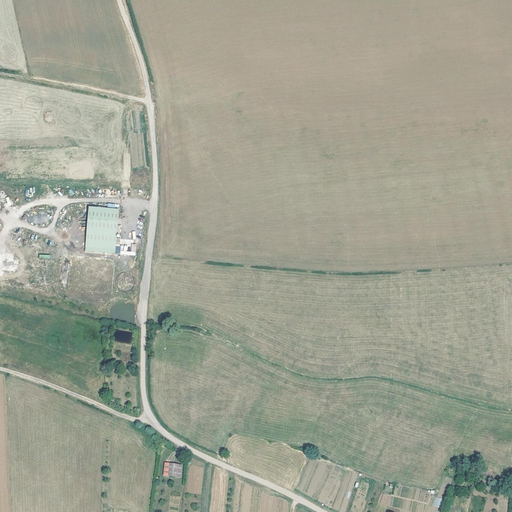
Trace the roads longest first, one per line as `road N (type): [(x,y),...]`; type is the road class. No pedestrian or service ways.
road 1 (residential): [(154,200),(142,331),(147,411),(196,452),(324,511)]
road 2 (track): [(154,200),(147,90),(119,0)]
road 3 (track): [(155,424),(0,368)]
